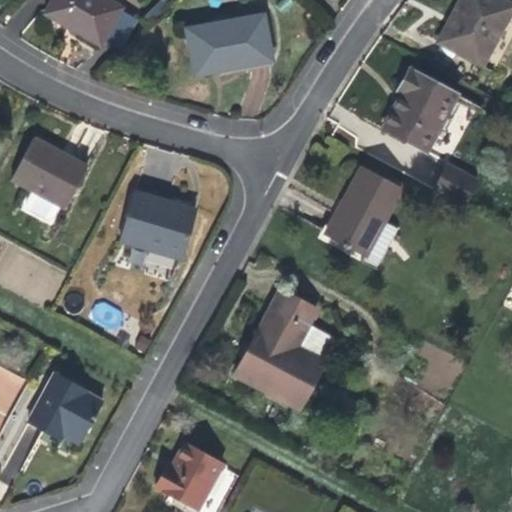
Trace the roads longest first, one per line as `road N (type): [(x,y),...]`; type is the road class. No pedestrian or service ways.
road 1 (track): [(388,511),(0,306)]
road 2 (residential): [(91,511),(275,164)]
road 3 (residential): [(0,61),(91,105),(275,164)]
road 4 (residential): [(275,164),(385,0)]
